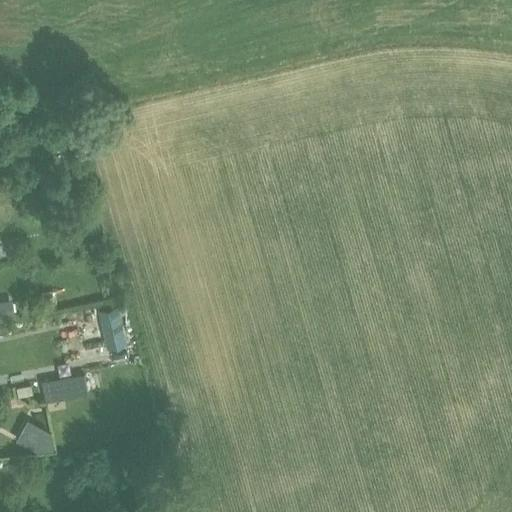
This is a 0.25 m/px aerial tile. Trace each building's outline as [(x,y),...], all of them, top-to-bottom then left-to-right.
[(66,132),(65,124),(47,128),(52,152),(80,146),(77,130),(66,132)] [(73,204),(89,200),(85,186),(69,190),(73,204)] [(90,215),(74,217),(76,230),(92,228),(90,215)] [(0,319),(15,317),(12,298),(0,299),(0,319)] [(107,347),(127,342),(118,306),(99,310),(107,347)] [(44,401),(89,393),(85,374),(41,382),(44,401)]
